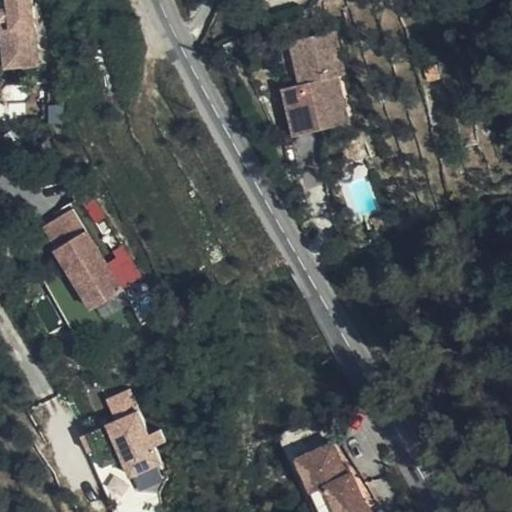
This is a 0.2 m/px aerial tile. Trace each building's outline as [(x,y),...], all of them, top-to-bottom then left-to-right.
[(21,0),(22,5),(12,6),(14,19),(21,18),(22,25),(15,26),(19,52),(52,48),(47,13),(45,0),(21,0)] [(21,18),(14,19),(15,26),(22,25),(21,18)] [(310,124),(357,116),(350,82),(357,78),(348,33),(305,42),(314,87),(302,90),(310,124)] [(52,48),(19,52),(21,65),(54,60),(52,48)] [(302,125),(310,124),(302,90),(294,91),(302,125)] [(360,129),(357,116),(310,124),(302,125),(306,140),(360,129)] [(364,144),(353,148),(358,165),(370,161),(364,144)] [(142,288),(91,206),(62,224),(76,246),(74,247),(111,307),(142,288)] [(144,391),(123,399),(132,422),(96,436),(125,504),(153,492),(147,478),(175,466),(168,449),(179,445),(173,432),(163,437),(144,391)] [(345,447),(317,460),(332,493),(338,491),(347,511),(372,511),(370,509),(376,505),(364,478),(359,480),(345,447)] [(317,460),(310,463),(325,496),(332,493),(317,460)]
